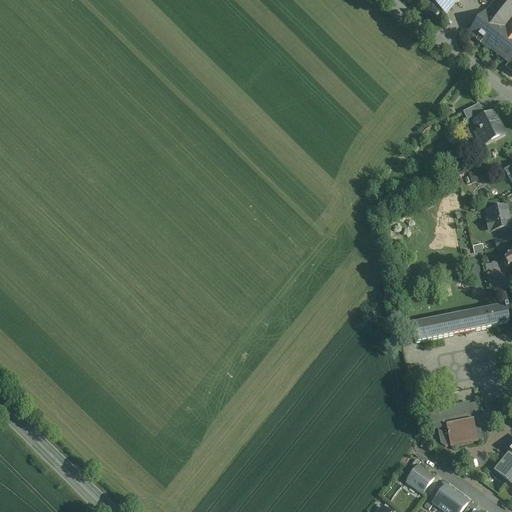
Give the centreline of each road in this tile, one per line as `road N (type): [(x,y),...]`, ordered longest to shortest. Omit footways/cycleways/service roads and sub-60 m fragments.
road 1 (secondary): [(0,404),(109,511)]
road 2 (residential): [(511,93),(390,0)]
